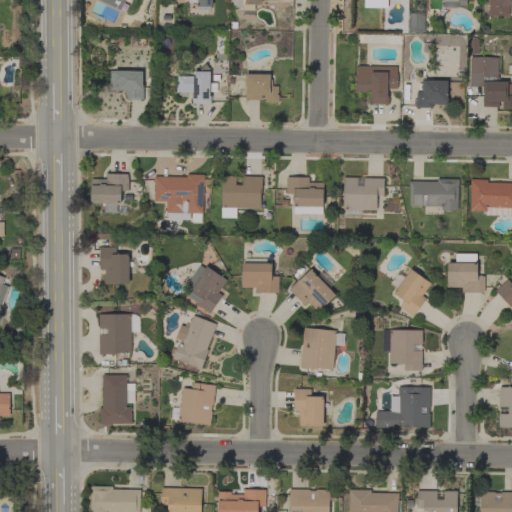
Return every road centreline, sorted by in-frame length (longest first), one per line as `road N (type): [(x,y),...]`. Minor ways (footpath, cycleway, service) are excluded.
road 1 (residential): [(0,138),(511,146)]
road 2 (residential): [(511,456),(0,451)]
road 3 (secondary): [(60,389),(59,203)]
road 4 (residential): [(323,143),(323,0)]
